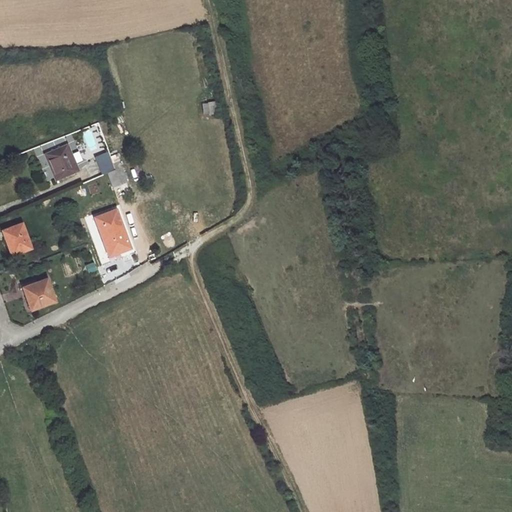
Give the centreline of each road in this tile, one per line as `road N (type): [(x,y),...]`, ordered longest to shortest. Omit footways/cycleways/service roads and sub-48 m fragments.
road 1 (track): [(188,256),(241,216),(251,193),(209,0)]
road 2 (track): [(188,256),(302,511)]
road 3 (residential): [(10,343),(155,270)]
